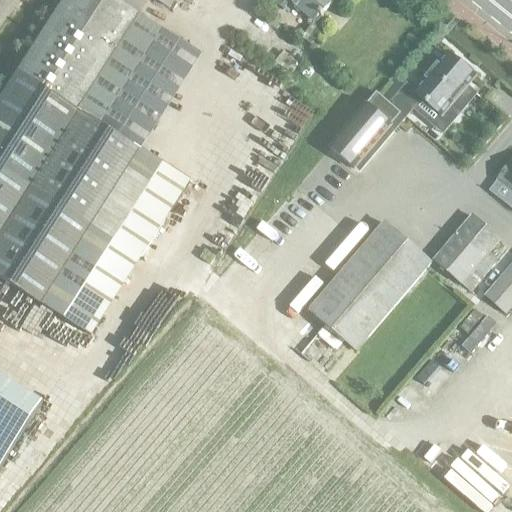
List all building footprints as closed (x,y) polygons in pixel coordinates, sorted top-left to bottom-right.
[(64,0),(0,100),(0,277),(64,319),(163,165),(79,110),(149,0),(155,0),(169,9),(174,0),(64,0)] [(288,2),(313,24),(332,1),(331,0),(290,0),(288,2)] [(463,67),(447,54),(414,93),(407,86),(390,106),(376,94),(330,149),(354,169),(401,115),(405,118),(421,100),(442,117),(452,105),(461,113),(476,95),(467,87),(475,78),(472,75),(473,73),(464,65),(463,67)] [(511,165),(510,164),(490,192),(511,209),(511,165)] [(433,262),(463,287),(471,294),(497,264),(489,257),(502,241),(472,216),(433,262)] [(337,352),(344,344),(357,354),(433,265),(385,223),(308,313),(325,327),(318,336),(337,352)] [(506,317),(511,309),(511,264),(484,297),(506,317)] [(47,404),(0,375),(0,470),(4,473),(47,404)]
